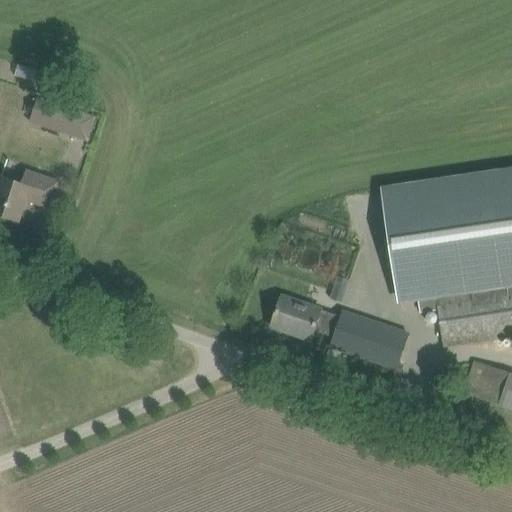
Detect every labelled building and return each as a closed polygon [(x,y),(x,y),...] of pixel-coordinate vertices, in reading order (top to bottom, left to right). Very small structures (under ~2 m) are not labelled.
[(54,102),(46,127),(88,141),(96,116),(54,102)] [(511,167),(381,186),(381,188),(397,294),(419,290),(421,301),(422,311),(440,308),(446,346),(511,336),(511,167)] [(3,175),(0,183),(0,215),(19,222),(27,200),(51,208),(60,182),(34,173),(25,170),(21,182),(3,175)] [(331,299),(343,303),(350,280),(338,276),(331,299)] [(283,296),(279,308),(272,326),(312,340),(315,331),(335,338),(331,347),(397,369),(409,334),(344,311),(342,317),(322,310),(323,310),(283,296)] [(464,392),(480,398),(511,409),(511,374),(491,367),(473,362),(464,392)]
